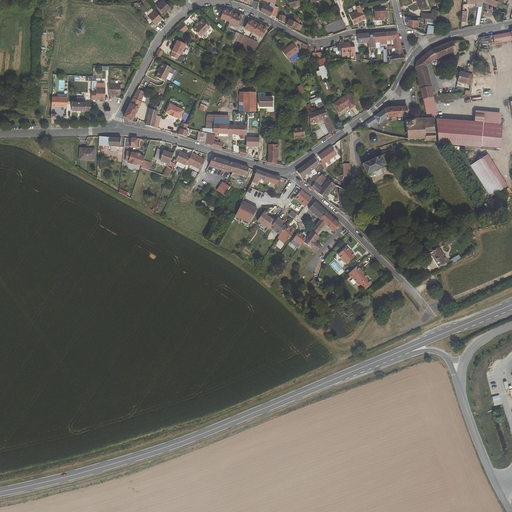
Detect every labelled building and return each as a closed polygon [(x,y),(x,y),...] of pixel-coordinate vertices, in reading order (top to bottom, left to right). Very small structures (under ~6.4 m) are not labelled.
[(163,0),(162,0),(156,6),(164,15),(171,8),(170,7),(163,0)] [(411,0),(413,3),(416,1),(418,10),(427,7),(424,0),(411,0)] [(358,11),(350,15),(354,25),(366,19),(360,6),(358,2),(355,3),(358,11)] [(272,3),(270,7),(263,4),(260,12),(270,16),(273,8),(274,4),(272,3)] [(232,12),(223,9),(220,19),(229,22),(232,13),(232,12)] [(154,10),(148,16),(154,23),(156,25),(162,19),(161,18),(154,10)] [(431,14),(422,13),(421,19),(435,20),(438,12),(432,10),(431,14)] [(386,11),(375,12),(375,20),(387,19),(386,11)] [(229,22),(229,23),(238,26),(241,16),(232,13),(229,22)] [(417,27),(418,18),(402,17),(405,26),(417,27)] [(323,28),(316,18),(312,21),(319,31),(323,28)] [(261,38),(267,29),(259,23),(258,25),(250,19),(244,28),(252,33),(253,32),(261,38)] [(300,31),(302,26),(289,19),(286,24),(296,29),(300,31)] [(209,27),(202,20),(198,24),(195,27),(194,28),(203,33),(209,27)] [(182,23),(176,28),(182,34),(187,29),(182,23)] [(342,23),(330,27),(333,34),(333,36),(345,31),(342,23)] [(200,37),(203,33),(194,28),(192,30),(200,37)] [(386,42),(393,41),(394,47),(390,47),(390,50),(393,49),(395,49),(395,50),(401,49),(398,33),(396,32),(386,33),(386,42)] [(510,32),(492,36),(494,44),(511,41),(510,32)] [(253,54),(258,44),(237,33),(232,45),(236,47),(236,46),(253,54)] [(375,42),(386,42),(386,33),(374,33),(375,42)] [(359,44),(368,43),(368,34),(358,34),(358,35),(359,44)] [(179,57),(185,45),(176,41),(170,52),(171,53),(169,57),(176,60),(178,56),(179,57)] [(432,49),(426,54),(432,62),(457,51),(452,41),(432,49)] [(350,44),(350,43),(341,44),(342,54),(351,53),(351,54),(355,53),(354,43),(350,44)] [(298,52),(292,44),(282,52),(288,60),(298,52)] [(395,55),(389,57),(388,57),(387,57),(388,64),(396,63),(399,62),(405,62),(401,49),(395,50),(395,55)] [(431,86),(427,66),(432,62),(426,54),(417,62),(415,68),(420,89),(431,86)] [(324,58),(317,60),(320,68),(319,68),(320,71),(316,72),(318,76),(321,76),(322,80),(327,79),(323,65),(326,65),(324,58)] [(165,74),(168,68),(160,64),(158,70),(159,71),(158,72),(155,78),(161,82),(164,76),(165,74)] [(458,76),(457,82),(471,85),(472,80),(458,76)] [(112,96),(112,95),(115,95),(120,95),(120,93),(121,84),(109,83),(108,96),(112,96)] [(433,92),(431,86),(420,89),(421,95),(433,92)] [(91,100),(96,101),(96,99),(100,100),(105,99),(105,96),(105,88),(96,87),(96,90),(92,90),(91,100)] [(132,122),(142,103),(139,101),(143,94),(137,91),(124,118),(132,122)] [(256,112),(256,92),(238,92),(237,113),(247,113),(256,112)] [(355,106),(347,95),(333,104),(339,113),(348,106),(350,109),(355,106)] [(436,118),(436,112),(433,98),(432,98),(423,100),(427,118),(434,118),(436,118)] [(80,99),(77,99),(77,100),(77,102),(72,102),(72,110),(91,111),(91,102),(80,102),(80,99)] [(156,115),(160,102),(154,99),(150,108),(145,126),(153,128),(156,115)] [(50,119),(56,119),(56,114),(59,115),(60,102),(52,102),(50,119)] [(384,109),(388,118),(389,118),(391,118),(392,121),(396,121),(396,117),(403,117),(403,119),(406,118),(406,117),(408,117),(407,106),(400,107),(391,107),(385,109),(384,109)] [(174,118),(174,117),(179,119),(182,110),(181,109),(175,107),(173,110),(167,108),(166,110),(165,110),(164,112),(168,114),(168,115),(174,118)] [(323,120),(328,117),(325,109),(319,111),(313,113),(316,122),(322,119),(323,120)] [(377,123),(379,124),(386,119),(387,121),(389,120),(389,118),(388,118),(384,109),(374,117),(377,123)] [(312,110),(309,111),(306,112),(310,124),(315,122),(316,122),(313,113),(312,110)] [(501,117),(475,114),(474,121),(472,147),(481,147),(484,124),(501,125),(501,124),(501,117)] [(213,135),(213,134),(213,124),(229,125),(229,116),(207,115),(206,133),(213,135)] [(374,117),(366,123),(370,128),(377,123),(374,117)] [(436,140),(435,140),(435,135),(436,135),(436,134),(435,134),(435,133),(434,132),(434,127),(435,127),(435,125),(433,125),(433,119),(434,119),(434,118),(427,118),(415,118),(415,120),(414,120),(414,119),(411,119),(411,121),(408,121),(407,121),(406,120),(405,120),(404,120),(404,121),(404,122),(404,123),(405,123),(406,127),(407,133),(406,133),(406,134),(407,134),(408,139),(408,141),(409,141),(409,140),(415,140),(415,141),(417,140),(419,140),(421,140),(421,139),(424,139),(424,142),(426,142),(426,141),(434,141),(434,142),(437,142),(436,140)] [(436,118),(438,142),(439,144),(462,146),(472,147),(474,121),(436,118)] [(330,122),(326,124),(330,134),(334,131),(330,122)] [(218,134),(218,137),(227,137),(228,135),(233,135),(233,126),(229,126),(229,125),(213,124),(213,134),(215,134),(218,134)] [(503,126),(501,125),(484,124),(481,147),(500,149),(503,126)] [(233,135),(240,135),(240,140),(246,140),(246,127),(237,126),(233,126),(233,135)] [(189,132),(190,133),(191,130),(186,128),(180,127),(178,135),(187,138),(189,132)] [(305,138),(303,127),(292,129),(294,139),(305,138)] [(206,133),(198,131),(196,142),(204,145),(206,133)] [(215,136),(213,135),(206,133),(204,145),(221,150),(221,144),(218,143),(214,141),(214,138),(215,136)] [(98,146),(120,148),(121,138),(99,137),(98,146)] [(130,147),(130,152),(137,153),(138,139),(125,138),(124,147),(130,147)] [(277,145),(277,143),(269,143),(269,145),(268,145),(268,158),(267,163),(283,166),(283,163),(277,162),(278,158),(278,145),(277,145)] [(331,147),(318,156),(324,165),(337,155),(331,147)] [(94,160),(95,150),(80,149),(79,160),(94,160)] [(171,162),(173,154),(158,149),(154,160),(157,160),(169,165),(171,162)] [(195,156),(194,158),(180,151),(175,162),(186,166),(186,165),(190,167),(190,166),(200,170),(204,160),(195,156)] [(386,165),(382,156),(362,164),(367,174),(386,165)] [(230,162),(213,157),(209,166),(227,171),(230,162)] [(314,170),(316,168),(320,165),(314,158),(308,163),(314,170)] [(143,163),(141,169),(149,171),(152,164),(143,161),(143,163)] [(227,171),(227,172),(232,173),(235,163),(230,162),(227,171)] [(234,177),(235,174),(246,177),(249,167),(235,163),(232,173),(231,176),(234,177)] [(307,175),(308,176),(311,174),(313,176),(310,179),(315,183),(316,181),(320,177),(316,172),(314,170),(308,163),(296,171),(302,179),(307,175)] [(167,167),(162,176),(168,177),(172,169),(168,167),(167,167)] [(135,184),(139,172),(134,170),(130,182),(135,184)] [(257,185),(258,183),(259,184),(261,180),(264,181),(269,183),(277,185),(281,178),(256,170),(254,178),(252,182),(257,185)] [(321,185),(326,179),(322,175),(320,177),(316,181),(321,185)] [(329,180),(321,189),(318,193),(324,198),(335,185),(329,180)] [(230,187),(222,182),(216,190),(224,196),(230,187)] [(311,187),(318,193),(321,189),(315,183),(311,187)] [(118,193),(130,198),(132,194),(119,190),(118,193)] [(312,199),(301,190),(295,198),(305,207),(312,199)] [(510,217),(498,197),(493,200),(505,220),(507,218),(510,217)] [(257,209),(243,202),(235,217),(249,224),(257,209)] [(327,212),(315,202),(309,210),(320,220),(327,212)] [(270,216),(264,212),(256,222),(268,231),(270,228),(275,222),(269,217),(270,216)] [(316,252),(320,247),(314,242),(318,238),(316,236),(325,225),(333,232),(340,224),(327,212),(320,220),(312,230),(307,236),(303,242),(316,252)] [(275,222),(270,228),(280,235),(281,234),(286,227),(283,225),(280,222),(281,221),(277,218),(275,222)] [(287,240),(294,233),(287,227),(286,227),(281,234),(287,240)] [(303,232),(301,234),(299,232),(293,241),(301,246),(303,242),(307,236),(304,234),(305,233),(303,232)] [(449,237),(442,242),(445,247),(452,243),(449,237)] [(355,256),(347,247),(338,255),(346,264),(355,256)] [(447,262),(438,249),(430,255),(438,268),(447,262)] [(459,255),(449,261),(451,264),(461,259),(459,255)] [(348,274),(359,286),(360,285),(366,290),(372,284),(367,279),(368,278),(357,266),(348,274)] [(492,400),(494,406),(502,404),(500,398),(492,400)]
